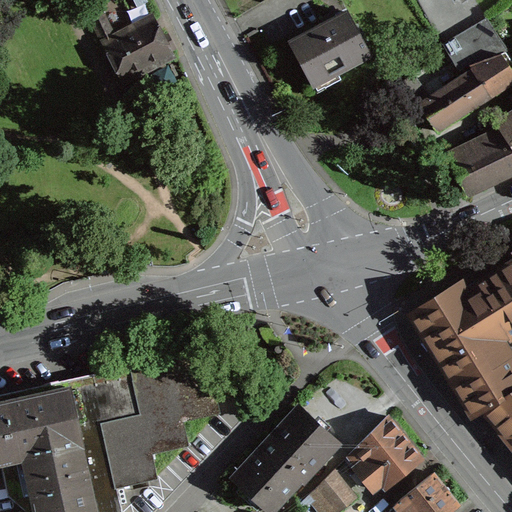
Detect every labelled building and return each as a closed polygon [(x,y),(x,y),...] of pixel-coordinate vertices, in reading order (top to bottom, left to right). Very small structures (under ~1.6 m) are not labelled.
[(97,0),(88,0),(83,3),(123,81),(174,55),(154,16),(116,36),(97,0)] [(313,85),(371,54),(348,13),(291,44),(313,85)] [(444,48),(457,70),(470,65),(500,54),(509,51),(486,17),(444,48)] [(428,117),(437,131),(511,82),(511,71),(500,54),(470,65),(473,70),(429,98),(420,104),(428,117)] [(402,83),(420,104),(429,98),(412,75),(402,82),(402,83)] [(420,104),(402,83),(390,93),(408,113),(416,125),(428,117),(420,104)] [(511,145),(511,117),(497,127),(500,130),(511,145)] [(452,161),(468,194),(511,173),(511,145),(500,130),(481,139),(484,146),(452,161)] [(459,281),(411,311),(433,347),(482,318),(497,343),(511,334),(511,264),(467,293),(459,281)] [(485,408),(511,392),(511,366),(497,343),(482,318),(433,347),(475,415),(485,408)] [(220,412),(208,358),(92,384),(91,382),(68,388),(66,389),(94,511),(122,511),(116,487),(157,478),(152,454),(189,445),(183,421),(220,412)] [(0,461),(17,457),(20,470),(18,470),(21,483),(31,480),(34,495),(25,497),(28,510),(37,507),(38,511),(94,511),(66,389),(40,395),(40,394),(17,399),(17,401),(7,403),(6,401),(0,402),(0,461)] [(511,392),(485,408),(511,441),(511,392)] [(235,478),(269,511),(301,478),(302,479),(338,442),(300,406),(235,478)] [(423,459),(387,415),(350,453),(360,466),(356,468),(373,489),(383,481),(388,487),(423,459)] [(337,511),(356,497),(335,472),(337,470),(335,468),(315,488),(337,511)] [(450,511),(459,504),(433,472),(394,504),(400,511),(450,511)] [(337,511),(315,488),(300,503),(305,508),(312,501),(320,511),(337,511)]
